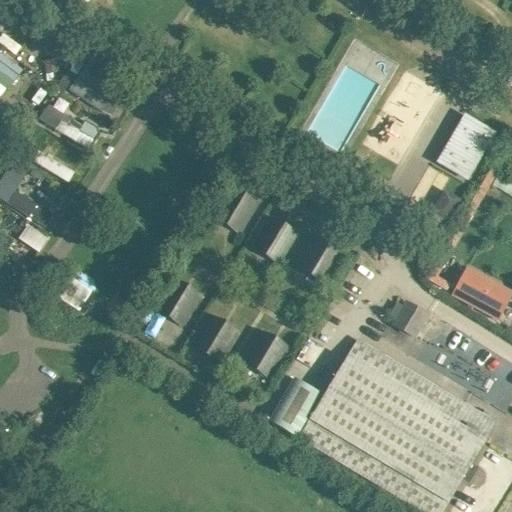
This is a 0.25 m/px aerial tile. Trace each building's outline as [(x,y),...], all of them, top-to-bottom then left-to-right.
[(0,80),(8,87),(21,70),(0,54),(0,80)] [(67,90),(104,116),(119,94),(83,68),(67,90)] [(48,105),(39,118),(83,151),(92,139),(48,105)] [(435,165),(466,183),(496,133),(464,114),(435,165)] [(70,181),(75,170),(35,154),(31,166),(70,181)] [(211,219),(240,236),(259,204),(231,187),(211,219)] [(452,216),(460,200),(442,191),(434,207),(452,216)] [(250,249),(279,267),(299,234),(270,217),(250,249)] [(37,254),(47,239),(26,226),(17,242),(37,254)] [(295,269),(324,286),(344,254),(315,236),(295,269)] [(461,279),(451,296),(498,322),(511,296),(511,294),(481,277),(476,287),(461,279)] [(154,310),(183,328),(202,295),(173,278),(154,310)] [(392,325),(415,339),(428,316),(406,303),(392,325)] [(156,339),(164,317),(152,313),(144,335),(156,339)] [(192,347),(220,365),(240,332),(211,315),(192,347)] [(241,363),(270,380),(290,348),(261,330),(241,363)] [(311,364),(322,346),(309,338),(298,356),(311,364)] [(441,511),(495,423),(478,413),(356,340),(297,438),(421,511),(441,511)] [(320,393),(294,378),(268,421),(294,437),(320,393)]
